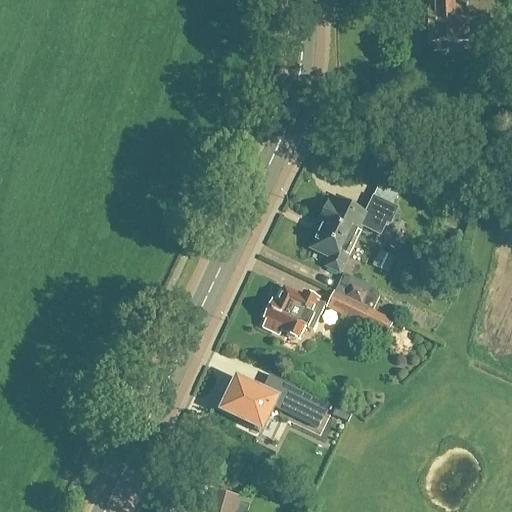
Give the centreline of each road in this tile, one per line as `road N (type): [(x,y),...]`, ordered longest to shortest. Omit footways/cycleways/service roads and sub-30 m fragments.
road 1 (primary): [(101,511),(282,132)]
road 2 (residential): [(282,132),(511,177)]
road 3 (primary): [(282,132),(300,69),(299,0)]
